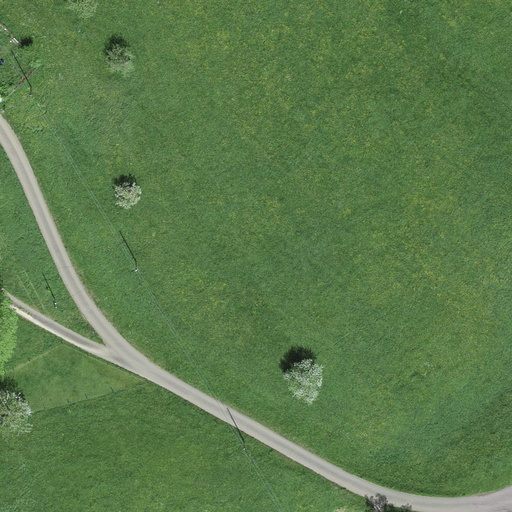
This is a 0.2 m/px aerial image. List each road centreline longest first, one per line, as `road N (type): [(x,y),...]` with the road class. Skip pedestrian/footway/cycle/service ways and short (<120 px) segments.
road 1 (residential): [(511,491),(436,499),(380,487),(152,362),(89,300),(0,115)]
road 2 (track): [(152,362),(53,329),(0,288)]
